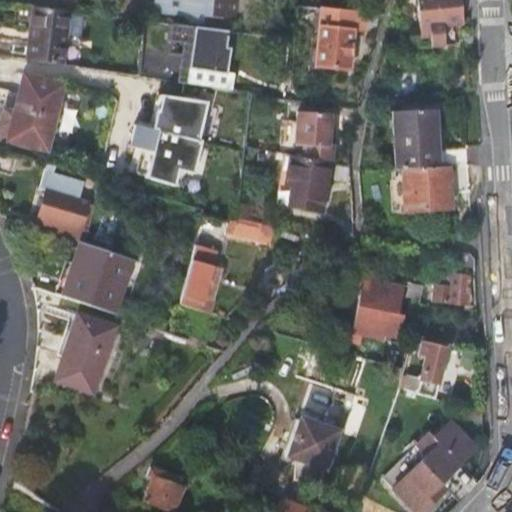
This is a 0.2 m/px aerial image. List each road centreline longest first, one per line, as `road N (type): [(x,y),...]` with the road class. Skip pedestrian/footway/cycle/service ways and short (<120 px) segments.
road 1 (residential): [(511,363),(493,48)]
road 2 (residential): [(0,393),(13,320),(0,263)]
